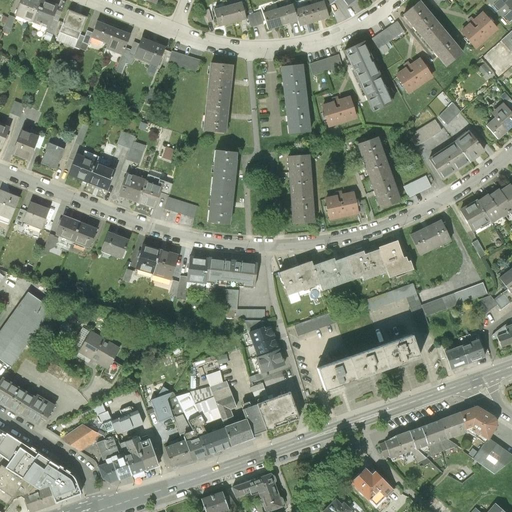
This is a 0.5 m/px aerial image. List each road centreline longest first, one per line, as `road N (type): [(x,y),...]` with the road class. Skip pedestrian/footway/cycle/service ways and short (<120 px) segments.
road 1 (residential): [(0,169),(168,232),(266,246),(384,226),(425,209),(511,147)]
road 2 (primary): [(349,423),(99,509)]
road 3 (residential): [(175,30),(247,49),(294,46),(360,23),(390,0)]
road 4 (residential): [(0,416),(67,456),(99,509)]
road 5 (primary): [(479,378),(349,423)]
road 6 (unknown): [(168,486),(138,404),(102,411)]
